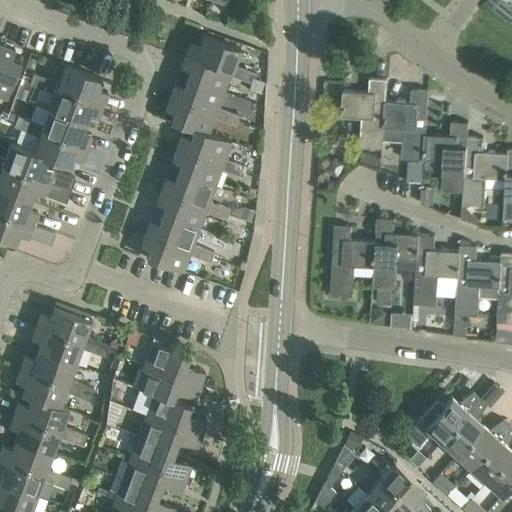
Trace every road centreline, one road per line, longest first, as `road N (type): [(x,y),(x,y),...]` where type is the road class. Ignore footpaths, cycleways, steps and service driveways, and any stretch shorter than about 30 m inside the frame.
road 1 (residential): [(77,266),(144,83),(142,60),(0,2)]
road 2 (tertiary): [(279,319),(298,5)]
road 3 (residential): [(511,363),(297,332),(279,319)]
road 4 (residential): [(354,186),(511,240)]
road 5 (residential): [(227,321),(77,266)]
road 6 (residential): [(432,54),(375,10),(298,5)]
